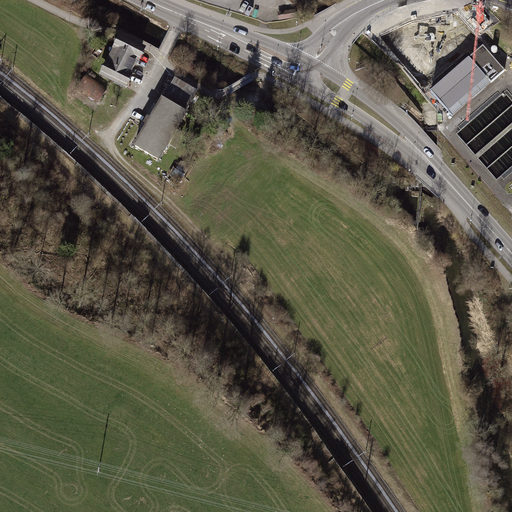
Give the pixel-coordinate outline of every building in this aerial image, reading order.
[(141,50),(120,40),(103,74),(124,85),(141,50)] [(505,71),(483,46),(431,92),(452,116),(505,71)] [(106,90),(86,75),(77,87),(97,102),(106,90)] [(186,110),(197,91),(176,78),(164,98),(186,110)] [(185,114),(162,101),(135,146),(158,159),(185,114)] [(281,148),(287,139),(269,129),(264,138),(281,148)] [(183,174),(177,170),(172,177),(178,181),(183,174)]
